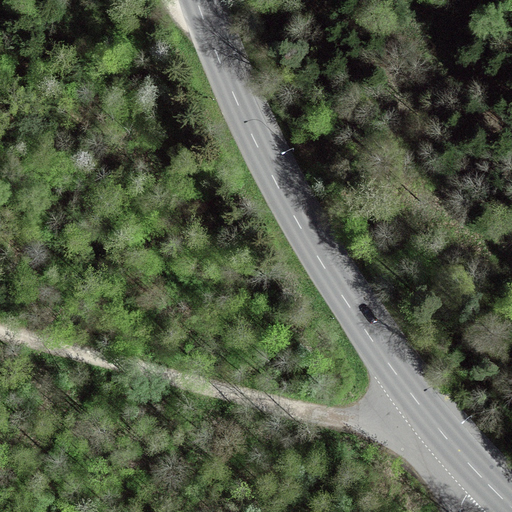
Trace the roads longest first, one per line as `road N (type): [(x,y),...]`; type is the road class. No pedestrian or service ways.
road 1 (tertiary): [(480,475),(330,274),(264,157),(198,0)]
road 2 (track): [(442,433),(384,429),(0,329)]
